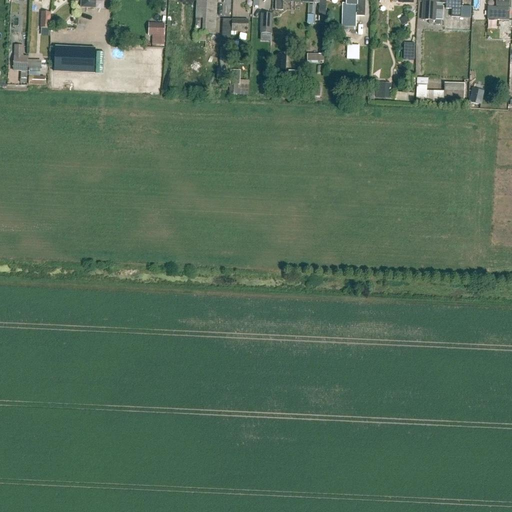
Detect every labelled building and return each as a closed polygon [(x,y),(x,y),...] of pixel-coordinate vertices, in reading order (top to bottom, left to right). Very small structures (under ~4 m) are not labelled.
[(81,0),(81,8),(95,9),(95,0),(81,0)] [(197,0),(195,33),(215,34),(217,0),(197,0)] [(309,0),(309,3),(316,4),(315,0),(320,0),(320,11),(319,11),(319,17),(327,17),(327,11),(327,0),(309,0)] [(346,0),(346,4),(343,4),(342,13),(342,28),(342,29),(356,29),(356,16),(364,16),(365,4),(365,1),(357,1),(357,0),(346,0)] [(436,0),(436,2),(423,1),(422,20),(435,21),(436,4),(446,4),(446,9),(452,10),(451,18),(460,18),(461,7),(462,7),(462,0),(436,0)] [(510,9),(510,0),(495,0),(496,9),(487,8),(487,21),(509,21),(509,9),(510,9)] [(49,28),(50,13),(40,12),(40,28),(49,28)] [(271,34),(272,14),(260,13),(260,34),(271,34)] [(409,21),(406,16),(399,20),(402,25),(409,21)] [(222,19),(221,48),(230,49),(231,20),(222,19)] [(248,20),(232,20),(232,32),(248,32),(248,20)] [(150,34),(150,46),(163,45),(163,23),(145,23),(146,35),(150,34)] [(414,44),(404,44),(403,60),(413,60),(414,44)] [(358,60),(358,47),(347,46),(346,59),(358,60)] [(94,74),(96,49),(55,47),(54,72),(94,74)] [(272,78),(285,78),(286,55),(273,55),(272,78)] [(325,55),(308,55),(307,63),(324,63),(325,55)] [(27,72),(28,57),(13,56),(12,71),(27,72)] [(174,64),(168,63),(162,91),(169,93),(173,77),(171,77),(171,76),(172,76),(174,64)] [(248,96),(248,80),(238,80),(238,70),(229,70),(229,95),(248,96)] [(300,80),(299,70),(286,71),(287,81),(300,80)] [(44,85),(44,77),(28,76),(28,85),(44,85)] [(463,102),(464,84),(444,83),(443,102),(463,102)] [(389,99),(390,90),(379,90),(379,98),(389,99)] [(480,105),(482,96),(471,93),(469,102),(480,105)]
